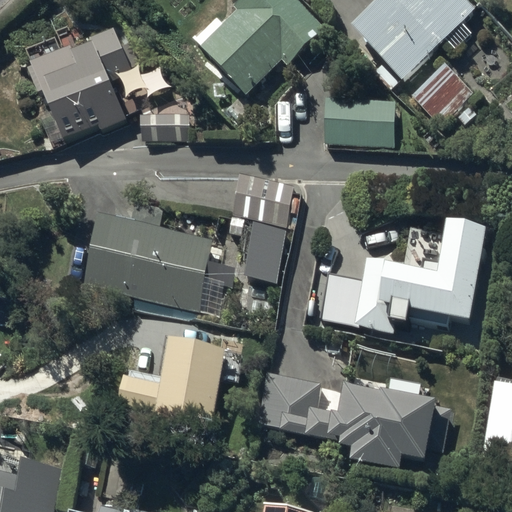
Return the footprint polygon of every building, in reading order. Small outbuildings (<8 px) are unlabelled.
[(326,33),(293,0),(257,0),(239,18),(242,21),(231,34),(220,23),(198,45),(208,55),(206,57),(249,101),(283,67),(287,72),(326,33)] [(475,14),(460,0),(386,0),(349,38),(403,90),(446,45),(456,55),(474,37),(463,26),(475,14)] [(129,125),(113,88),(136,78),(134,74),(146,69),(137,47),(124,52),(117,36),(92,46),(96,55),(85,60),(72,29),(57,36),(60,43),(29,56),(37,76),(32,78),(44,108),(50,105),(67,147),(101,132),(103,136),(129,125)] [(469,94),(445,70),(414,102),(438,125),(469,94)] [(397,102),(326,102),(325,147),(396,149),(397,102)] [(194,120),(142,121),(143,147),(195,144),(194,120)] [(245,183),(237,223),(289,233),(297,193),(245,183)] [(89,299),(202,319),(215,249),(102,229),(89,299)] [(261,237),(251,288),(280,293),(290,243),(261,237)] [(361,337),(398,343),(399,338),(414,340),(416,325),(477,336),(493,246),(456,239),(447,292),(406,285),(408,277),(372,271),(361,337)] [(127,428),(219,442),(231,368),(177,359),(170,402),(132,395),(127,428)] [(325,393),(271,382),(262,429),(288,434),(287,439),(339,449),(338,453),(347,455),(346,462),(360,464),(358,473),(407,483),(409,471),(431,476),(444,414),(390,404),(389,409),(354,403),(349,427),(319,421),(325,393)] [(487,486),(511,489),(511,394),(501,393),(487,486)] [(0,494),(0,511),(56,511),(64,474),(27,467),(24,483),(3,479),(0,494)]
